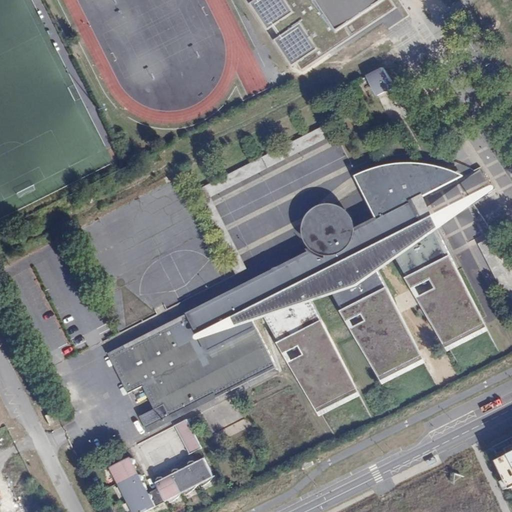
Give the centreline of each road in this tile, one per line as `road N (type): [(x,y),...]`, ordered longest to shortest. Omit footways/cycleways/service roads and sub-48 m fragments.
road 1 (tertiary): [(511,409),(305,511)]
road 2 (residential): [(511,172),(450,77),(457,70)]
